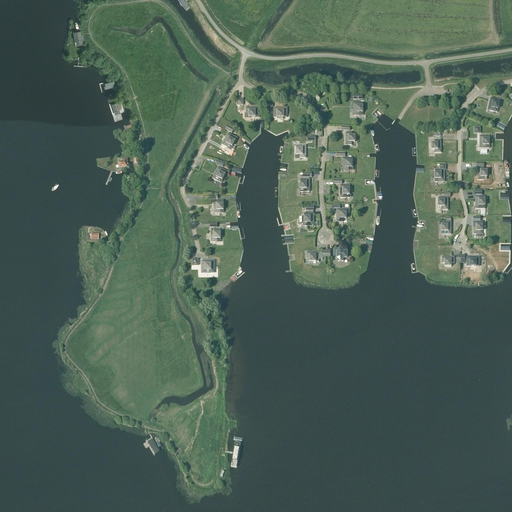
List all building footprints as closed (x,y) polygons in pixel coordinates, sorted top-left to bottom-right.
[(184,0),(177,0),(186,11),(191,8),(184,0)] [(82,42),(81,35),(82,35),(81,31),(73,32),(74,39),(76,39),(77,43),(82,42)] [(114,79),(98,83),(101,93),(117,90),(114,79)] [(491,98),(488,110),(497,113),(500,101),(491,98)] [(115,114),(120,113),(119,109),(121,109),(119,102),(112,105),(115,114)] [(362,113),(362,107),(362,104),(353,104),(353,116),(359,116),(359,113),(362,113)] [(246,114),(244,114),(244,119),(249,119),(249,117),(255,117),(255,114),(258,114),(258,108),(245,108),(246,114)] [(277,115),(277,118),(286,118),(287,109),(274,108),(274,115),(277,115)] [(355,142),(355,136),(352,136),(352,133),(345,133),(345,146),(352,146),(352,142),(355,142)] [(232,147),(235,141),(236,138),(228,134),(222,145),(228,148),(229,145),(232,147)] [(489,149),(489,146),(489,136),(479,136),(479,149),(489,149)] [(441,153),(441,147),(441,140),(434,140),(434,144),(431,144),(431,150),(434,150),(434,153),(441,153)] [(305,159),(305,146),(296,146),(296,149),(296,156),(299,156),(299,159),(305,159)] [(342,171),(349,171),(349,168),(352,168),(352,159),(342,159),(342,171)] [(434,182),(444,182),(444,170),(446,170),(445,164),(439,164),(439,170),(438,170),(438,173),(434,173),(434,182)] [(222,173),(223,171),(218,168),(212,179),(218,182),(219,179),(222,180),(225,175),(222,173)] [(487,177),(487,171),(484,171),(484,168),(477,168),(477,181),(484,181),(484,177),(487,177)] [(300,192),(309,192),(309,180),(300,180),(300,192)] [(349,198),(349,186),(340,186),(340,198),(349,198)] [(485,206),(485,200),(481,200),(481,197),(475,197),(475,209),(481,209),(481,206),(485,206)] [(441,201),(438,201),(438,207),(441,207),(441,210),(447,210),(447,198),(441,198),(441,201)] [(220,211),(223,211),(223,201),(214,201),(214,214),(220,214),(220,211)] [(346,219),(346,213),(349,213),(349,210),(337,210),(337,222),(343,222),(343,219),(346,219)] [(307,217),(304,217),(304,223),(307,223),(307,226),(313,226),(313,214),(307,214),(307,217)] [(439,222),(439,226),(441,226),(441,232),(441,235),(444,235),(451,235),(451,223),(444,223),(444,222),(439,222)] [(473,235),(482,235),(482,222),(480,222),(473,222),(473,235)] [(211,243),(217,243),(217,239),(220,239),(220,230),(211,230),(211,243)] [(344,251),(340,248),(333,248),(333,259),(337,259),(337,262),(339,262),(341,263),(341,262),(343,262),(343,259),(346,258),(346,251),(344,251)] [(306,253),(306,259),(309,259),(309,262),(316,262),(319,262),(319,260),(319,259),(323,259),(323,253),(319,253),(306,253)] [(451,267),(451,264),(454,264),(454,258),(442,258),(442,264),(445,264),(445,267),(451,267)] [(479,264),(479,258),(466,258),(466,264),(470,264),(470,267),(476,267),(476,264),(479,264)] [(214,261),(201,261),(201,271),(204,271),(208,271),(208,274),(214,274),(214,261)]
